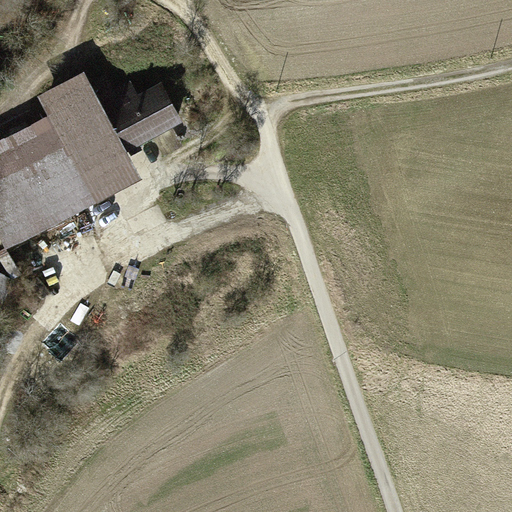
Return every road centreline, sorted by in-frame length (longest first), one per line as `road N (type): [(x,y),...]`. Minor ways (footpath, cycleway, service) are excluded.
road 1 (track): [(511,64),(254,112),(158,167),(134,244)]
road 2 (residential): [(396,511),(254,112)]
road 3 (track): [(0,384),(20,334),(134,244),(281,193)]
road 4 (track): [(168,0),(254,112)]
